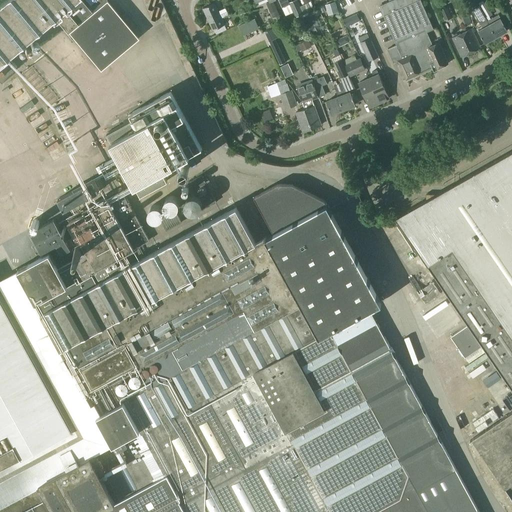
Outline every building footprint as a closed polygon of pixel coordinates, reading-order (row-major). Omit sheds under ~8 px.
[(0,60),(52,17),(72,0),(1,0),(0,1),(0,60)] [(72,0),(52,17),(66,32),(67,31),(98,69),(136,37),(104,0),(90,12),(79,0),(72,0)] [(289,4),(295,18),(303,14),(296,0),(289,4)] [(394,0),(379,7),(396,45),(387,49),(393,63),(397,61),(399,65),(398,66),(400,71),(401,70),(406,80),(436,67),(437,69),(448,64),(439,42),(432,45),(426,32),(433,29),(419,0),(394,0)] [(275,7),(272,1),(268,2),(266,4),(268,10),(275,7)] [(479,5),(479,6),(487,19),(493,16),(485,2),(484,3),(479,5)] [(215,29),(217,33),(233,26),(231,21),(223,25),(220,19),(228,15),(224,8),(217,12),(213,3),(202,9),(212,30),(215,29)] [(326,6),(329,16),(337,13),(334,3),(326,6)] [(449,5),(438,10),(443,22),(454,17),(449,5)] [(485,43),(495,37),(489,25),(478,6),(474,9),(472,10),(483,28),(478,31),(485,43)] [(278,14),(275,7),(268,10),(271,17),(278,14)] [(254,19),(250,21),(254,31),(259,29),(254,19)] [(499,19),(489,25),(495,37),(506,31),(499,19)] [(242,36),(246,34),(242,24),(238,26),(242,36)] [(216,41),(211,42),(214,52),(239,45),(235,29),(214,35),(216,41)] [(451,38),(460,57),(479,49),(471,29),(451,38)] [(270,42),(280,64),(284,63),(273,40),(270,42)] [(361,43),(369,61),(377,58),(369,40),(361,43)] [(298,45),(302,52),(311,48),(307,41),(298,45)] [(348,74),(344,66),(342,60),(333,64),(340,78),(348,74)] [(365,70),(360,60),(344,66),(348,74),(349,77),(365,70)] [(374,76),(368,79),(379,102),(389,98),(376,70),(372,72),(374,76)] [(264,83),(269,94),(286,88),(282,77),(264,83)] [(313,81),(316,89),(326,85),(323,77),(313,81)] [(379,102),(368,79),(358,83),(369,107),(379,102)] [(311,81),(296,86),(304,109),(311,128),(320,125),(311,100),(318,98),(311,81)] [(334,86),(338,97),(343,110),(354,105),(349,92),(345,94),(341,83),(334,86)] [(279,94),(284,109),(296,105),(291,90),(279,94)] [(105,133),(139,195),(166,181),(160,170),(201,148),(170,91),(128,114),(131,119),(105,133)] [(343,110),(338,97),(326,101),(331,114),(343,110)] [(260,113),(264,124),(273,120),(269,109),(260,113)] [(311,128),(304,109),(295,112),(302,131),(311,128)] [(511,151),(395,219),(467,325),(450,337),(464,357),(482,346),(511,390),(511,412),(472,440),(511,499),(511,151)] [(56,199),(62,210),(97,191),(92,180),(56,199)] [(113,444),(0,504),(0,511),(479,511),(387,342),(369,309),(380,303),(326,204),(324,201),(292,185),(276,184),(253,197),(273,233),(264,238),(264,237),(254,242),(235,207),(40,313),(73,374),(74,373),(113,444)] [(17,270),(34,302),(148,240),(119,189),(77,212),(79,215),(68,221),(88,256),(59,272),(57,269),(62,266),(54,251),(48,254),(48,253),(17,270)] [(151,201),(146,214),(160,219),(165,206),(151,201)] [(30,233),(41,253),(65,240),(54,219),(30,233)] [(408,279),(421,297),(425,304),(440,294),(432,282),(421,290),(412,277),(408,279)] [(0,466),(69,430),(0,300),(0,466)] [(455,315),(454,311),(452,308),(449,305),(447,304),(444,302),(440,301),(436,301),(433,302),(430,303),(427,305),(425,307),(423,310),(421,314),(420,317),(420,320),(421,324),(422,327),(424,330),(426,332),(429,334),(432,336),(436,337),(440,337),(443,336),(446,335),(449,333),(451,331),(453,328),(455,325),(455,322),(456,318),(455,315)] [(487,388),(500,379),(495,372),(482,380),(487,388)]
